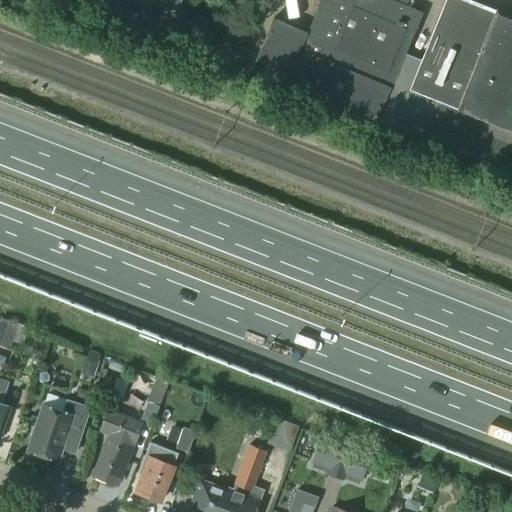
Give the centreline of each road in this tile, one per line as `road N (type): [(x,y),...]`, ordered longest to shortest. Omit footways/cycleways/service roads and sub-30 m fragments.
road 1 (motorway): [(511,346),(0,146)]
road 2 (motorway): [(0,225),(511,424)]
